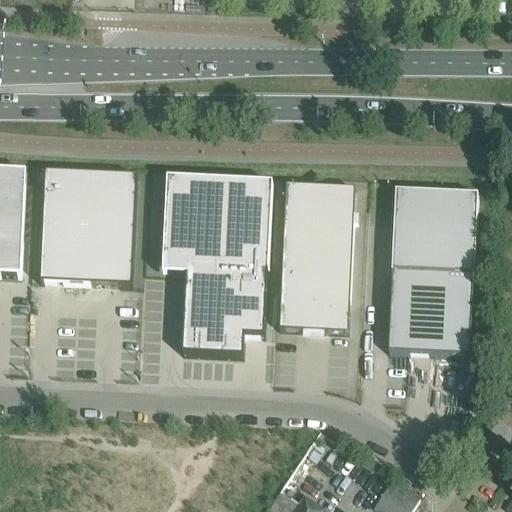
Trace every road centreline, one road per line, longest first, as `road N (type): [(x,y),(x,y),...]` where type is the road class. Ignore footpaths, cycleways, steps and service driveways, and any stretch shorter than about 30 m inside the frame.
road 1 (primary): [(0,108),(211,106),(511,119)]
road 2 (primary): [(511,63),(0,57)]
road 3 (unclassified): [(0,406),(325,421),(461,504)]
